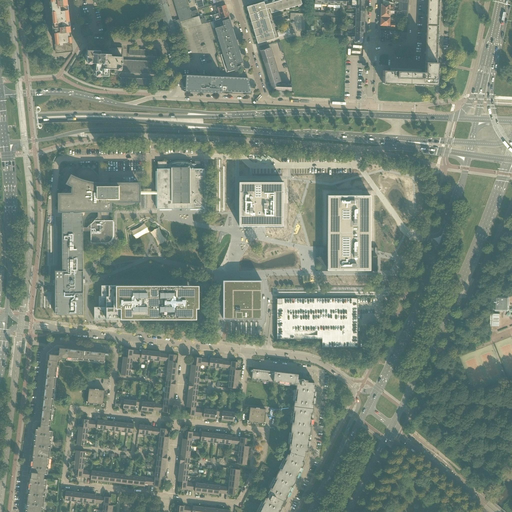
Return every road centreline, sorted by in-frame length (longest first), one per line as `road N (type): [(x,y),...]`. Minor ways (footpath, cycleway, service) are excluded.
road 1 (unclassified): [(71,133),(378,150),(393,143)]
road 2 (secondary): [(391,426),(471,261),(508,159)]
road 3 (secondary): [(468,154),(429,278),(375,391)]
road 4 (residential): [(22,511),(46,348),(57,342),(116,349)]
road 5 (residential): [(285,511),(311,459),(322,376),(247,364)]
road 6 (primary): [(0,123),(99,119),(215,128)]
road 7 (residential): [(110,415),(73,415),(64,483),(170,496)]
road 8 (primary): [(208,115),(0,119)]
road 9 (primary): [(396,116),(208,115)]
road 10 (primary): [(215,128),(393,143)]
road 11 (residential): [(179,98),(162,45),(83,40),(73,0)]
road 12 (residential): [(170,496),(238,503),(263,457),(266,432),(238,429)]
road 13 (secondary): [(6,307),(6,142)]
road 14 (primary): [(71,133),(215,128)]
road 15 (unclassified): [(498,511),(399,433)]
road 16 (primary): [(125,106),(56,92),(1,94)]
road 17 (unknown): [(272,307),(287,307),(292,335),(338,337),(343,306)]
road 18 (unclassified): [(399,433),(491,511)]
